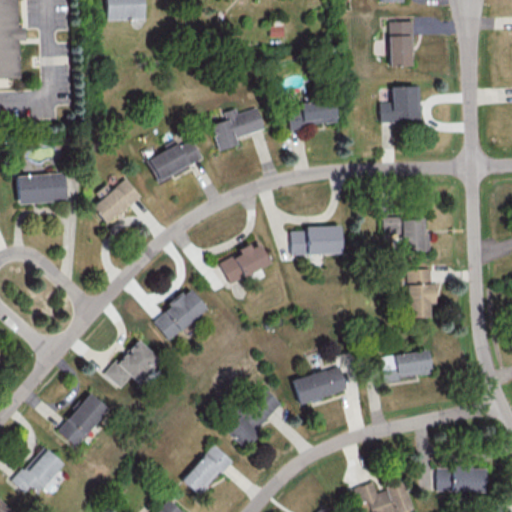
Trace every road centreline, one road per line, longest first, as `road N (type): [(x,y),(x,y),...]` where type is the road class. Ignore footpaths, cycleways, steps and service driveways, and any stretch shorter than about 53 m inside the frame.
road 1 (residential): [(511,165),(326,173),(221,202),(177,228),(90,311),(0,419)]
road 2 (residential): [(466,11),(479,321),(489,374),(511,425)]
road 3 (residential): [(502,402),(337,444),(297,463),(250,511)]
road 4 (residential): [(90,311),(34,255),(0,255),(6,319),(54,354)]
